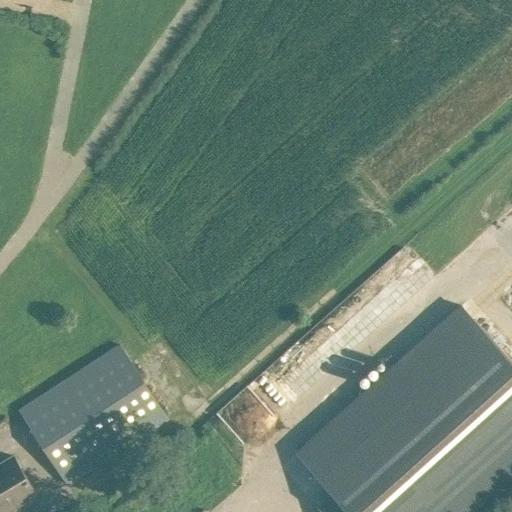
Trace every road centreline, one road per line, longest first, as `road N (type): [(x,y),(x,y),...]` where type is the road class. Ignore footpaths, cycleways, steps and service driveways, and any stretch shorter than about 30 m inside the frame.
road 1 (track): [(45,206),(200,413),(511,139)]
road 2 (unclassified): [(45,206),(194,0)]
road 3 (unclassified): [(85,0),(45,206)]
